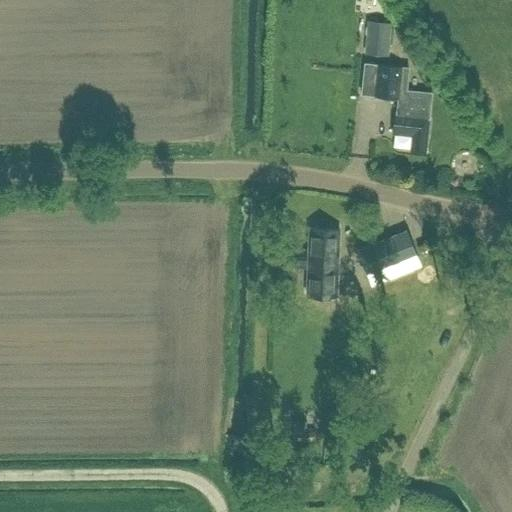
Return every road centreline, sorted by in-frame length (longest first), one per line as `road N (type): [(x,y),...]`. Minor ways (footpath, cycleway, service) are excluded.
road 1 (unclassified): [(511,213),(262,169),(0,169)]
road 2 (track): [(213,495),(228,167)]
road 3 (track): [(0,474),(183,475),(198,480),(221,511)]
